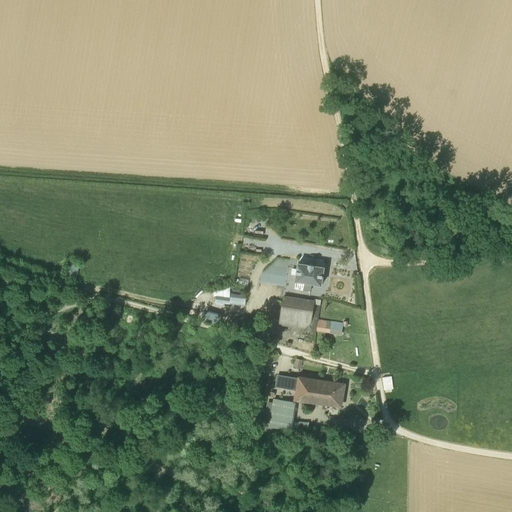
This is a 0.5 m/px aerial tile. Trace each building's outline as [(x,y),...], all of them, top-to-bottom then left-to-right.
[(282,295),(283,295),(308,299),(311,282),(321,283),(323,265),(297,261),(297,267),(287,265),(282,295)] [(231,299),(217,297),(216,306),(224,307),(224,305),(246,307),(247,296),(232,294),(231,299)] [(283,295),(279,325),(304,328),(303,331),(316,333),(320,304),(314,303),(315,300),(308,299),(283,295)] [(341,405),(344,385),(299,379),(278,375),(276,386),(297,390),(296,398),(341,405)] [(393,388),(392,376),(384,377),(385,388),(393,388)] [(291,429),(295,402),(274,398),(270,426),(291,429)]
